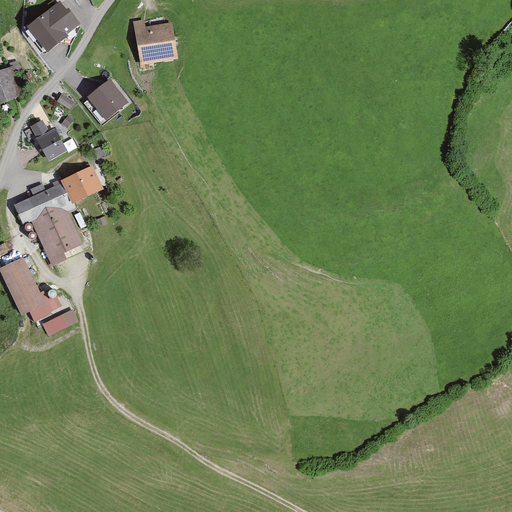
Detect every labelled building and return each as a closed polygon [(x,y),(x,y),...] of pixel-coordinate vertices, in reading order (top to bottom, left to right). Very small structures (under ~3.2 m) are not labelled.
[(47,50),(79,25),(67,10),(66,12),(59,4),(29,27),(47,50)] [(134,23),(140,59),(173,54),(169,29),(142,34),(140,22),(134,23)] [(0,99),(19,94),(10,68),(5,69),(7,74),(0,76),(0,99)] [(128,105),(110,85),(89,103),(107,124),(128,105)] [(56,101),(69,109),(73,102),(60,94),(56,101)] [(61,124),(66,128),(72,121),(70,120),(67,117),(61,124)] [(30,127),(48,159),(64,150),(56,135),(57,134),(55,130),(47,134),(40,121),(30,127)] [(90,167),(61,181),(62,183),(70,201),(100,188),(90,167)] [(78,243),(67,218),(61,205),(63,204),(70,201),(62,183),(44,192),(41,184),(30,189),(33,197),(15,205),(23,223),(28,220),(37,239),(40,238),(48,257),(78,243)] [(21,258),(1,268),(0,268),(0,271),(20,314),(27,311),(43,304),(21,258)] [(45,322),(72,308),(69,303),(43,317),(45,322)] [(77,324),(71,310),(41,325),(47,338),(77,324)]
